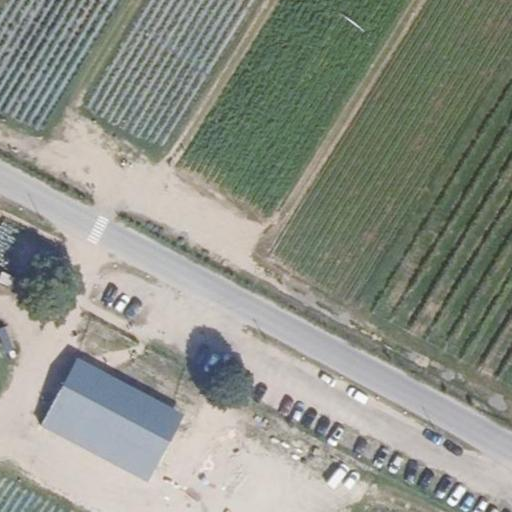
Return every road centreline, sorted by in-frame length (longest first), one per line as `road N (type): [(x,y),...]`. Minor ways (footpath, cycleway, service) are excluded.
road 1 (unclassified): [(0,180),(511,454)]
road 2 (track): [(110,206),(122,190),(511,410)]
road 3 (track): [(249,262),(413,0)]
road 4 (track): [(511,70),(354,321)]
road 5 (track): [(110,206),(72,310),(0,418)]
road 6 (track): [(146,204),(272,0)]
road 7 (track): [(138,0),(46,151)]
road 8 (track): [(122,190),(0,127)]
